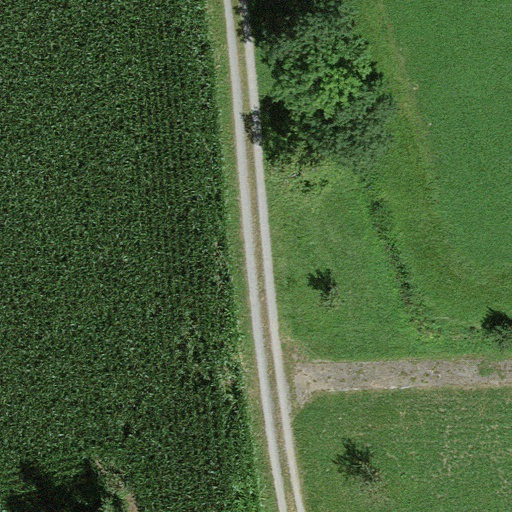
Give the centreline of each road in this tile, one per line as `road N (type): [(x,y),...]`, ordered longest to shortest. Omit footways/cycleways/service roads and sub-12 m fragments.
road 1 (track): [(232,0),(266,377),(288,511)]
road 2 (track): [(511,366),(266,377)]
